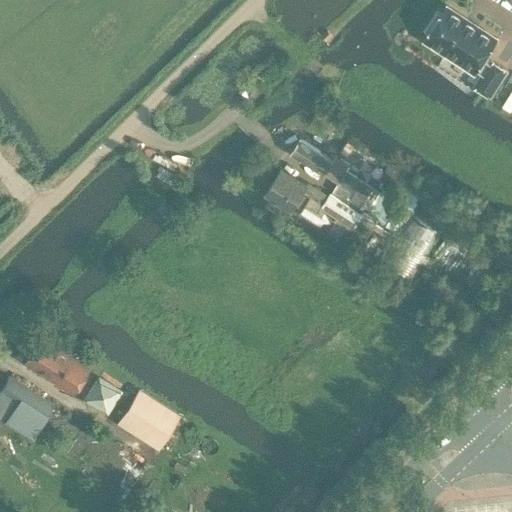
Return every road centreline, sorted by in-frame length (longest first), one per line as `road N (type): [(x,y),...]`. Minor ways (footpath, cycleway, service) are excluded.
road 1 (unclassified): [(0,251),(256,0)]
road 2 (unclassified): [(470,409),(374,511)]
